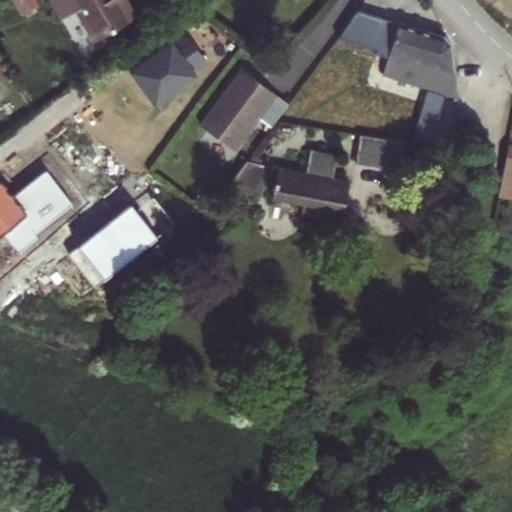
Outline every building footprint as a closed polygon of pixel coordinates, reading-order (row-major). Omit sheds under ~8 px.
[(18,0),(22,11),(40,4),(38,0),(18,0)] [(54,0),(51,2),(66,29),(82,20),(98,50),(140,26),(127,4),(123,7),(119,0),(54,0)] [(464,104),(459,54),(458,48),(451,40),(374,17),(366,43),(397,52),(395,61),(436,72),(439,106),(464,104)] [(100,83),(138,135),(204,86),(166,37),(100,83)] [(208,126),(242,151),(282,95),(247,71),(208,126)] [(72,100),(85,116),(93,109),(82,93),(72,100)] [(22,135),(35,151),(62,132),(85,116),(72,100),(22,135)] [(62,132),(70,143),(92,127),(85,116),(62,132)] [(367,136),(362,165),(408,173),(413,144),(367,136)] [(511,152),(503,200),(511,202),(511,152)] [(281,175),(276,207),(307,213),(305,224),(348,233),(355,189),(338,186),(343,158),(317,154),(312,181),(281,175)] [(71,196),(53,174),(19,197),(5,179),(0,182),(0,239),(32,214),(48,203),(53,208),(71,196)] [(254,174),(236,198),(251,209),(269,184),(254,174)] [(98,201),(36,291),(108,340),(131,306),(109,291),(148,235),(98,201)] [(291,502),(288,511),(307,511),(309,507),(313,509),(335,460),(315,451),(291,502)] [(338,470),(324,511),(355,511),(366,480),(376,483),(366,511),(393,511),(401,491),(407,493),(400,511),(432,511),(435,503),(442,505),(439,511),(472,511),(477,497),(352,459),(348,473),(338,470)]
